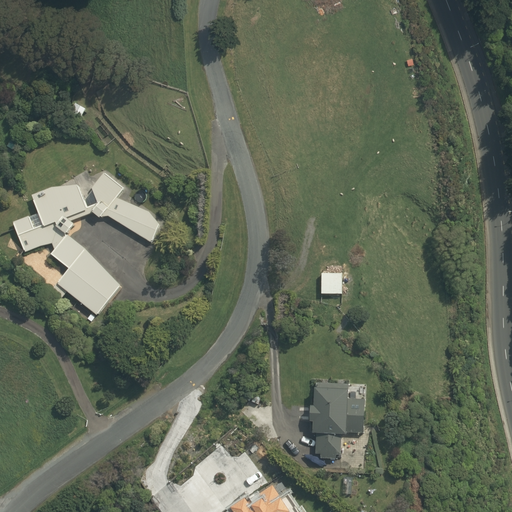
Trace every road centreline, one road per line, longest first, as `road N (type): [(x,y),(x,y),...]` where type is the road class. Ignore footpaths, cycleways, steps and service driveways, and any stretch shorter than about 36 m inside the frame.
road 1 (residential): [(211,0),(210,45),(254,223),(254,264),(235,335),(207,368),(23,511)]
road 2 (tertiary): [(446,0),(487,121),(502,209),(511,393)]
